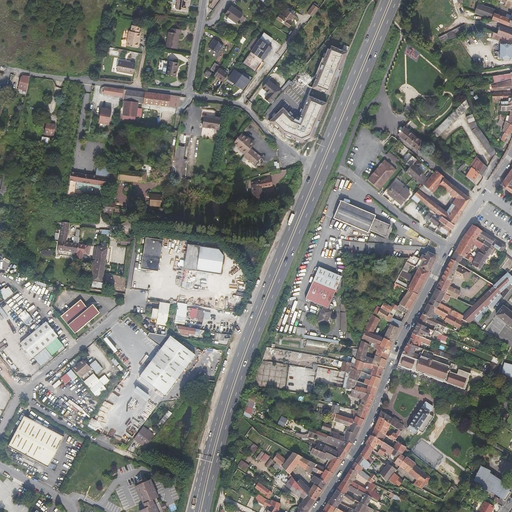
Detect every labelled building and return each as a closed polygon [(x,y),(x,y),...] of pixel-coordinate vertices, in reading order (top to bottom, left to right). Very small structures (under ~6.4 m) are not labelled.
[(177,0),(176,9),(186,10),(187,0),(177,0)] [(297,9),(289,3),(282,12),(280,10),(277,15),(281,18),(283,16),(286,18),(285,21),(289,24),(292,19),(290,18),(297,9)] [(511,12),(511,13),(511,15),(510,18),(505,17),(494,13),(495,9),(478,3),(474,13),(492,19),(509,26),(511,26),(511,12)] [(312,17),(318,8),(313,4),(307,13),(312,17)] [(243,14),(232,6),(225,15),(236,23),(238,20),(242,23),(246,18),(242,15),(243,14)] [(461,35),(468,33),(464,24),(439,37),(443,45),(455,38),(461,35)] [(140,33),(141,27),(132,25),(131,31),(129,31),(126,46),(138,48),(141,33),(140,33)] [(511,29),(500,26),(497,33),(511,39),(511,29)] [(181,34),(182,30),(172,28),(171,33),(168,32),(166,47),(177,49),(180,34),(181,34)] [(511,58),(511,39),(497,33),(493,32),(491,38),(500,41),(499,58),(511,58)] [(242,64),(255,73),(272,47),(268,45),(272,38),(264,33),(260,39),(255,36),(247,48),(251,51),(242,64)] [(218,40),(211,49),(218,54),(224,45),(218,40)] [(343,65),(348,51),(350,46),(344,44),(342,49),(332,45),(331,48),(329,48),(325,58),(323,63),(321,62),(318,70),(320,70),(318,75),(313,87),(331,94),(343,65)] [(444,53),(439,47),(433,50),(441,56),(444,53)] [(119,60),(117,71),(134,74),(136,63),(119,60)] [(168,61),(166,75),(176,76),(179,63),(168,61)] [(210,69),(216,73),(220,68),(221,66),(215,63),(210,69)] [(214,75),(223,82),(229,74),(220,68),(216,73),(214,75)] [(234,69),(229,75),(237,81),(242,74),(234,69)] [(511,78),(511,71),(510,72),(510,73),(493,76),(494,83),(511,78)] [(237,81),(236,84),(243,89),(246,84),(247,85),(250,80),(242,74),(237,81)] [(511,91),(511,78),(511,80),(502,82),(503,84),(491,85),(492,90),(511,88),(511,92),(511,91)] [(269,93),(265,98),(270,103),(281,90),(269,80),(262,88),(269,93)] [(281,90),(283,92),(292,82),(289,80),(281,90)] [(29,82),(21,81),(19,89),(27,90),(29,82)] [(124,89),(105,87),(104,93),(123,96),(124,89)] [(145,92),(126,89),(125,101),(144,103),(145,92)] [(511,104),(511,91),(511,92),(501,92),(502,98),(508,97),(508,100),(502,101),(501,105),(511,104)] [(180,96),(145,92),(144,103),(178,108),(180,96)] [(502,98),(501,92),(492,92),(492,103),(497,103),(498,99),(502,99),(502,98)] [(293,117),(283,107),(270,121),(282,134),(303,142),(313,137),(327,103),(310,95),(299,120),(293,117)] [(437,137),(469,106),(466,99),(432,132),(436,136),(437,137)] [(138,103),(125,101),(122,115),(135,117),(138,103)] [(112,110),(102,108),(99,123),(109,125),(112,110)] [(511,123),(511,110),(510,110),(509,115),(498,114),(497,118),(505,121),(511,123)] [(477,126),(472,114),(466,116),(471,129),(477,126)] [(205,118),(203,127),(218,129),(220,119),(216,119),(215,120),(205,118)] [(504,141),(511,128),(511,123),(505,121),(502,131),(504,132),(500,139),(504,141)] [(56,125),(46,123),(44,134),(54,136),(56,125)] [(489,142),(477,126),(472,130),(491,157),(497,153),(489,142)] [(423,142),(414,135),(406,128),(404,127),(398,134),(401,137),(417,149),(423,142)] [(255,144),(242,134),(233,144),(246,155),(244,157),(254,166),(261,157),(251,149),(255,144)] [(185,147),(177,146),(175,159),(176,179),(185,180),(187,160),(184,159),(185,147)] [(487,167),(476,156),(469,166),(471,167),(482,176),(487,167)] [(380,189),(397,169),(385,159),(368,179),(380,189)] [(422,173),(423,172),(418,167),(421,163),(416,159),(406,171),(422,185),(426,182),(428,179),(422,173)] [(467,164),(464,162),(458,170),(460,172),(467,164)] [(421,163),(418,167),(423,172),(427,168),(421,163)] [(97,166),(96,177),(83,174),(71,172),(70,180),(82,182),(108,187),(109,179),(110,173),(111,168),(97,166)] [(482,176),(471,167),(466,176),(470,179),(476,185),(482,176)] [(460,215),(470,198),(444,178),(445,177),(436,170),(434,172),(428,179),(426,182),(422,185),(419,189),(429,197),(440,185),(452,194),(451,195),(455,199),(446,212),(419,189),(414,194),(420,199),(441,216),(454,225),(460,215)] [(147,174),(119,171),(118,174),(110,173),(109,179),(108,187),(118,188),(119,180),(146,183),(147,174)] [(0,201),(7,202),(12,175),(1,173),(0,178),(0,201)] [(271,178),(260,181),(261,183),(252,185),(253,201),(253,202),(262,202),(262,188),(273,186),(271,178)] [(511,185),(511,186),(504,179),(501,185),(508,191),(511,193),(511,185)] [(82,182),(70,180),(67,196),(80,198),(81,194),(74,194),(75,189),(77,189),(78,184),(82,185),(82,182)] [(401,204),(410,194),(396,182),(387,193),(401,204)] [(420,199),(414,194),(411,198),(417,203),(420,199)] [(163,196),(151,195),(150,206),(160,207),(163,196)] [(114,209),(114,208),(114,206),(114,202),(106,201),(105,208),(105,213),(112,213),(113,208),(114,209)] [(391,226),(374,218),(375,215),(341,201),(333,218),(339,220),(368,233),(369,230),(386,237),(391,226)] [(452,229),(439,220),(433,215),(432,214),(429,212),(424,217),(429,221),(430,220),(433,223),(438,226),(437,228),(449,235),(452,229)] [(454,225),(441,216),(439,220),(452,229),(454,225)] [(67,242),(70,223),(68,223),(62,222),(58,250),(77,253),(78,244),(67,242)] [(481,230),(472,225),(466,234),(476,240),(478,236),(482,231),(481,230)] [(491,245),(495,239),(493,238),(482,231),(478,236),(485,240),(483,244),(484,244),(489,248),(491,245)] [(467,255),(476,240),(466,234),(463,238),(454,253),(463,257),(467,259),(468,260),(470,256),(467,255)] [(158,270),(163,240),(146,237),(141,267),(146,268),(146,270),(154,269),(158,270)] [(506,246),(499,242),(498,241),(495,239),(491,245),(495,248),(496,249),(502,252),(506,246)] [(91,247),(78,244),(77,253),(76,259),(81,260),(82,254),(89,255),(91,247)] [(223,257),(220,249),(188,244),(184,269),(220,276),(223,257)] [(492,256),(496,249),(495,248),(491,245),(489,248),(484,244),(471,265),(480,270),(490,254),(492,256)] [(102,283),(107,249),(102,248),(96,247),(95,247),(89,279),(93,280),(92,281),(102,283)] [(429,272),(436,258),(435,255),(428,252),(427,252),(425,256),(422,255),(420,259),(413,255),(412,257),(410,256),(408,259),(406,262),(411,264),(416,267),(418,268),(419,267),(429,272)] [(462,259),(463,257),(454,253),(451,260),(460,265),(465,267),(467,262),(466,261),(462,259)] [(511,267),(511,259),(506,255),(497,266),(501,269),(502,267),(507,272),(511,267)] [(449,286),(454,275),(463,280),(466,272),(458,268),(460,265),(451,260),(442,277),(436,289),(450,295),(457,299),(460,291),(449,286)] [(407,273),(411,264),(406,262),(402,270),(407,273)] [(327,310),(342,276),(319,267),(311,285),(305,299),(323,306),(323,308),(317,321),(326,324),(331,312),(327,310)] [(429,272),(419,267),(418,268),(416,267),(415,270),(417,271),(414,276),(424,281),(429,272)] [(417,295),(424,281),(414,276),(407,273),(402,270),(399,275),(411,282),(409,286),(397,279),(395,283),(401,286),(406,289),(407,289),(409,290),(417,295)] [(511,277),(507,272),(504,275),(497,282),(493,285),(472,306),(464,314),(464,315),(464,316),(462,319),(470,323),(476,317),(479,321),(489,308),(487,306),(490,303),(494,307),(503,295),(501,293),(511,283),(511,281),(511,277)] [(395,291),(401,286),(395,283),(391,289),(395,291)] [(0,297),(3,301),(13,294),(8,287),(5,290),(4,288),(0,290),(0,297)] [(439,303),(443,297),(448,300),(450,295),(436,289),(428,304),(461,321),(462,319),(464,316),(439,303)] [(406,314),(413,302),(417,295),(409,290),(399,304),(398,306),(392,303),(390,306),(392,308),(396,310),(397,309),(406,314)] [(80,300),(61,316),(75,333),(100,313),(93,305),(88,309),(80,300)] [(167,326),(170,303),(160,302),(159,308),(159,309),(153,308),(152,318),(157,319),(157,324),(167,326)] [(389,314),(392,308),(390,306),(384,302),(380,308),(389,314)] [(431,318),(435,313),(445,319),(444,321),(453,326),(453,325),(459,328),(462,322),(461,321),(428,304),(422,314),(431,318)] [(511,313),(503,306),(496,315),(511,327),(511,313)] [(203,320),(205,310),(187,307),(185,317),(186,317),(203,320)] [(389,314),(380,308),(377,315),(381,317),(386,320),(389,314)] [(27,325),(34,319),(25,310),(19,315),(27,325)] [(372,333),(380,319),(372,314),(364,330),(372,333)] [(402,321),(392,318),(393,316),(389,314),(386,320),(391,322),(390,324),(399,328),(402,321)] [(443,324),(431,318),(422,314),(418,323),(424,327),(427,322),(428,323),(435,326),(433,331),(434,331),(442,335),(446,326),(443,324)] [(174,321),(175,323),(185,325),(186,317),(185,317),(175,315),(174,321)] [(45,347),(52,355),(63,346),(57,338),(58,337),(46,322),(33,333),(45,347)] [(424,329),(426,327),(424,327),(418,323),(412,333),(420,337),(421,337),(422,334),(424,329)] [(392,343),(396,334),(399,328),(390,324),(383,338),(372,333),(364,330),(362,335),(361,339),(375,344),(389,350),(392,343)] [(196,329),(178,326),(178,329),(179,329),(179,331),(181,331),(180,333),(195,335),(196,329)] [(304,336),(305,328),(297,327),(295,335),(304,336)] [(192,355),(167,336),(146,332),(143,336),(158,347),(137,375),(162,394),(183,366),(193,365),(192,355)] [(354,341),(355,334),(346,332),(345,340),(354,341)] [(32,358),(45,347),(33,333),(20,344),(26,350),(24,351),(26,353),(27,352),(32,358)] [(416,346),(420,337),(412,333),(407,343),(416,346)] [(383,368),(388,355),(377,350),(376,351),(374,359),(366,356),(367,350),(369,345),(361,341),(356,360),(364,363),(383,368)] [(414,353),(415,348),(422,351),(423,349),(419,347),(416,346),(407,343),(402,354),(412,358),(417,360),(418,360),(421,355),(421,354),(420,354),(419,355),(414,353)] [(389,350),(375,344),(373,348),(377,350),(388,355),(390,350),(389,350)] [(412,358),(402,354),(398,364),(408,368),(464,390),(468,379),(467,378),(469,374),(458,369),(456,374),(447,370),(449,366),(421,355),(418,360),(417,360),(412,358)] [(383,368),(364,363),(356,360),(352,357),(351,363),(354,364),(353,368),(361,371),(363,367),(373,369),(371,375),(372,376),(380,378),(383,368)] [(83,359),(73,368),(78,374),(81,378),(91,369),(83,359)] [(96,360),(90,365),(97,373),(103,368),(96,360)] [(353,368),(354,364),(351,363),(339,360),(338,366),(341,367),(340,370),(349,374),(348,378),(357,381),(358,377),(361,371),(353,368)] [(493,376),(498,366),(490,363),(485,373),(493,376)] [(511,377),(511,364),(504,363),(501,374),(511,377)] [(73,368),(61,378),(66,384),(78,374),(73,368)] [(371,375),(366,373),(361,371),(358,377),(365,380),(365,378),(370,380),(372,376),(371,375)] [(104,385),(110,380),(105,374),(99,379),(94,373),(84,381),(97,397),(107,389),(104,385)] [(349,374),(346,373),(344,381),(343,389),(351,389),(352,390),(373,397),(376,391),(377,388),(368,385),(367,387),(367,389),(361,387),(360,388),(356,386),(356,384),(357,381),(348,378),(349,374)] [(377,388),(380,378),(372,376),(370,380),(365,378),(365,380),(363,383),(368,385),(377,388)] [(366,415),(373,397),(352,390),(350,396),(362,400),(359,406),(357,411),(354,410),(353,410),(354,416),(355,417),(364,420),(366,415)] [(253,409),(256,401),(248,398),(246,406),(253,409)] [(423,433),(434,417),(429,414),(430,412),(433,407),(433,406),(426,402),(425,402),(422,407),(421,407),(409,425),(407,428),(415,434),(418,430),(423,433)] [(403,425),(398,422),(399,421),(394,418),(393,419),(381,411),(379,417),(390,424),(391,425),(399,430),(401,431),(404,428),(403,425)] [(338,433),(330,430),(331,426),(323,423),(321,429),(330,432),(328,435),(352,444),(360,427),(349,423),(350,419),(335,414),(334,417),(331,416),(330,419),(334,420),(334,421),(348,425),(344,437),(340,435),(338,433)] [(162,426),(168,418),(164,415),(158,424),(162,426)] [(24,416),(8,446),(48,468),(64,437),(24,416)] [(282,416),(277,424),(284,427),(288,419),(282,416)] [(360,427),(364,420),(355,417),(354,420),(350,419),(349,423),(360,427)] [(385,435),(390,424),(379,417),(374,429),(385,435)] [(145,447),(154,435),(143,427),(134,439),(145,447)] [(304,435),(301,434),(300,437),(307,438),(315,438),(315,437),(314,437),(316,431),(309,429),(308,434),(307,434),(306,434),(305,435),(304,435)] [(385,435),(374,429),(371,436),(380,440),(381,438),(384,439),(386,436),(385,435)] [(399,435),(401,431),(399,430),(395,435),(391,432),(388,437),(389,437),(395,441),(399,435)] [(346,452),(352,444),(328,435),(316,431),(314,437),(315,437),(322,440),(322,441),(335,447),(334,449),(325,445),(316,442),(316,445),(314,444),(313,447),(341,461),(346,452)] [(377,444),(382,446),(384,442),(380,440),(371,436),(370,435),(365,444),(366,445),(373,450),(377,444)] [(391,454),(394,449),(393,448),(389,446),(384,442),(382,446),(377,453),(383,456),(384,457),(385,455),(384,454),(385,452),(391,455),(391,454)] [(411,453),(406,448),(396,442),(393,448),(394,449),(402,454),(405,450),(408,452),(407,453),(409,455),(411,453)] [(254,454),(259,447),(255,444),(250,452),(254,454)] [(332,474),(341,461),(313,447),(311,453),(323,459),(331,462),(326,470),(332,474)] [(368,458),(372,453),(364,448),(359,455),(371,464),(373,462),(368,458)] [(399,466),(406,458),(402,454),(394,449),(391,454),(399,459),(396,464),(399,466)] [(259,460),(265,452),(263,450),(262,450),(256,458),(259,460)] [(308,465),(310,461),(302,457),(293,452),(287,460),(278,453),(273,459),(281,466),(289,475),(290,475),(298,464),(306,471),(308,469),(310,466),(308,465)] [(264,462),(269,456),(266,453),(261,459),(264,462)] [(371,464),(359,455),(355,462),(362,467),(363,467),(366,470),(371,464)] [(428,476),(415,465),(416,464),(406,457),(406,458),(399,466),(413,477),(417,480),(421,483),(422,482),(428,476)] [(268,468),(274,461),(270,458),(265,466),(268,468)] [(241,469),(245,462),(242,460),(237,467),(241,469)] [(326,483),(332,474),(326,470),(326,469),(323,473),(315,469),(317,465),(310,461),(308,465),(310,466),(308,469),(306,471),(306,472),(310,474),(313,470),(321,476),(320,479),(326,483)] [(248,468),(249,465),(245,462),(241,469),(245,472),(248,468)] [(370,477),(362,470),(363,467),(362,467),(355,462),(351,469),(358,473),(358,474),(367,481),(370,482),(372,483),(375,481),(370,477)] [(386,482),(396,469),(388,464),(380,474),(386,482)] [(481,466),(473,480),(480,483),(484,486),(483,487),(487,490),(488,489),(503,499),(509,491),(502,486),(504,484),(486,472),(488,470),(481,466)] [(365,489),(353,481),(358,473),(351,469),(343,481),(372,498),(373,499),(378,501),(381,496),(375,492),(377,490),(374,488),(376,485),(372,483),(370,482),(365,489)] [(403,481),(395,473),(389,480),(394,484),(395,483),(399,486),(403,481)] [(378,480),(372,474),(370,477),(375,481),(376,482),(378,480)] [(292,477),(290,475),(288,477),(290,479),(285,485),(304,499),(301,503),(310,508),(314,501),(296,482),(292,477)] [(321,490),(326,483),(320,479),(314,476),(311,480),(314,483),(310,489),(300,479),(296,482),(314,501),(321,490)] [(154,504),(153,500),(159,497),(151,479),(147,481),(146,478),(142,480),(137,482),(139,485),(135,486),(143,504),(141,505),(139,506),(141,510),(139,511),(165,511),(161,501),(154,504)] [(422,488),(425,484),(422,482),(421,483),(417,480),(414,484),(422,488)] [(372,498),(343,481),(337,490),(345,495),(346,494),(347,490),(363,497),(360,503),(367,506),(372,498)] [(267,488),(258,482),(255,488),(260,491),(264,494),(264,495),(269,498),(273,493),(267,488)] [(355,500),(346,494),(345,495),(337,490),(332,497),(340,503),(343,499),(351,504),(352,504),(355,500)] [(271,502),(258,494),(257,497),(254,501),(269,508),(270,505),(279,509),(281,504),(273,500),(271,502)] [(340,503),(332,497),(327,504),(336,508),(339,510),(342,511),(344,508),(339,505),(340,503)] [(491,511),(494,507),(485,501),(479,511),(491,511)] [(360,503),(358,502),(354,510),(358,511),(371,511),(373,509),(367,506),(360,503)] [(310,508),(301,503),(298,508),(299,508),(308,511),(310,508)]
